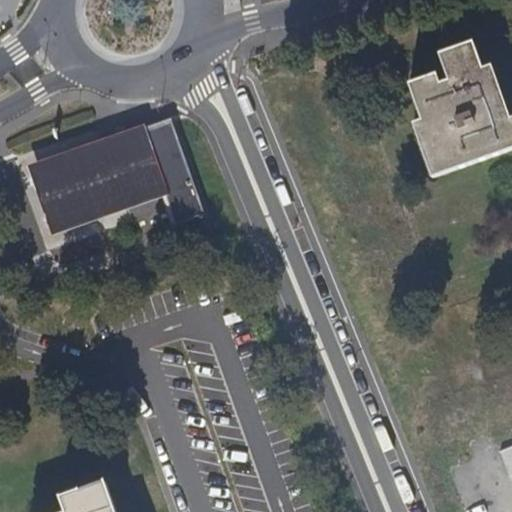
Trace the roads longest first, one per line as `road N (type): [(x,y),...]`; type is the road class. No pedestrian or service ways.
road 1 (unclassified): [(245,157),(385,511)]
road 2 (primary): [(201,37),(322,0)]
road 3 (unclassified): [(245,157),(220,73),(197,45)]
